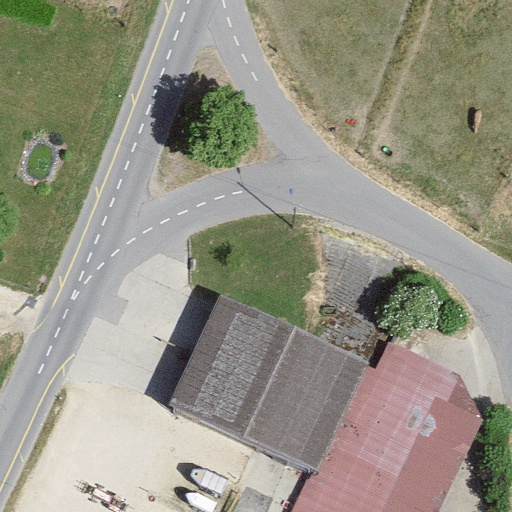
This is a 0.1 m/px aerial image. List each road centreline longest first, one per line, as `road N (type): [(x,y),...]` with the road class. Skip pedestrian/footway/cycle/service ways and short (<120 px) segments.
road 1 (residential): [(88,257),(197,198),(298,175),(358,178)]
road 2 (tertiary): [(202,0),(88,257)]
road 3 (tertiary): [(88,257),(0,452)]
road 4 (residential): [(358,178),(273,64),(246,0)]
road 5 (residential): [(511,269),(358,178)]
